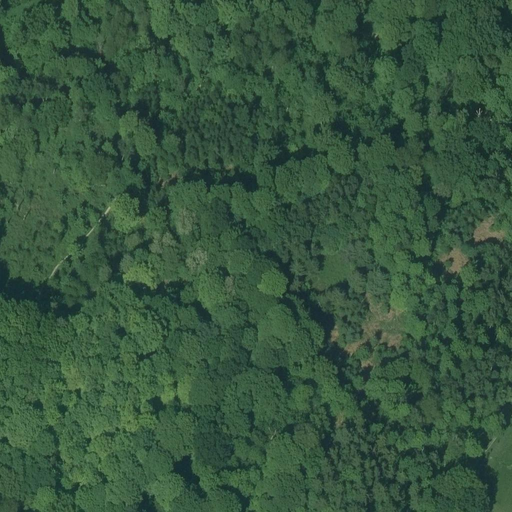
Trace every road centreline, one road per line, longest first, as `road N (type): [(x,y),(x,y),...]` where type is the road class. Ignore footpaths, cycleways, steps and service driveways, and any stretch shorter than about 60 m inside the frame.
road 1 (track): [(511,31),(481,77),(489,160),(463,189),(390,171),(356,175),(201,249),(164,280),(157,300),(161,350),(188,432),(181,467),(164,488),(20,500),(2,511)]
road 2 (track): [(0,158),(149,56),(299,4),(320,4),(368,33),(420,0)]
